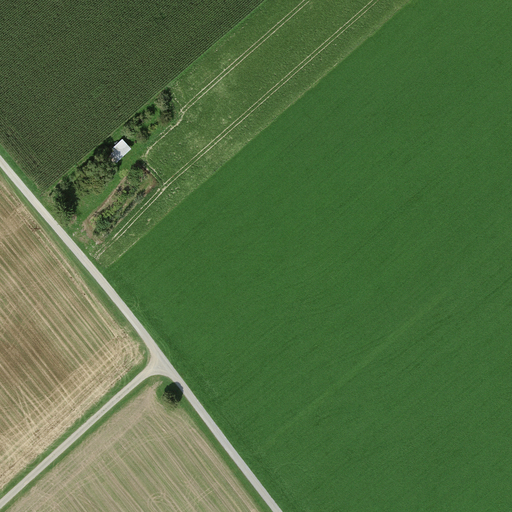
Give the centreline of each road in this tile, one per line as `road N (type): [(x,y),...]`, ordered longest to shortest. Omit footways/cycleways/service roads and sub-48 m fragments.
road 1 (track): [(278,511),(0,161)]
road 2 (track): [(0,506),(162,359)]
